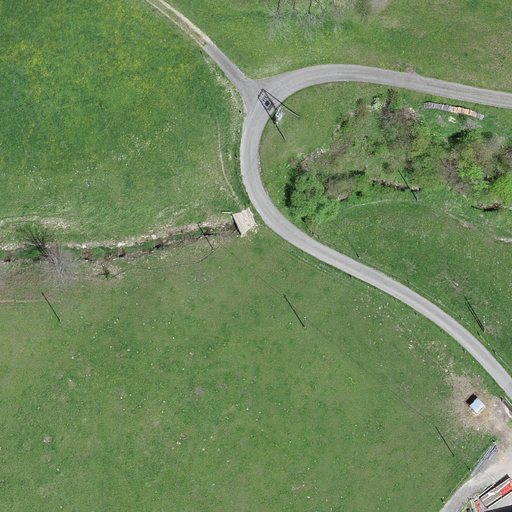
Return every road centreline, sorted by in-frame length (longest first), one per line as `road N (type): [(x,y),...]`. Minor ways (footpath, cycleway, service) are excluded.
road 1 (unclassified): [(511,101),(365,73),(313,75),(261,103),(247,155),(258,200),(290,235),(422,304),(511,385)]
road 2 (track): [(261,103),(149,0)]
